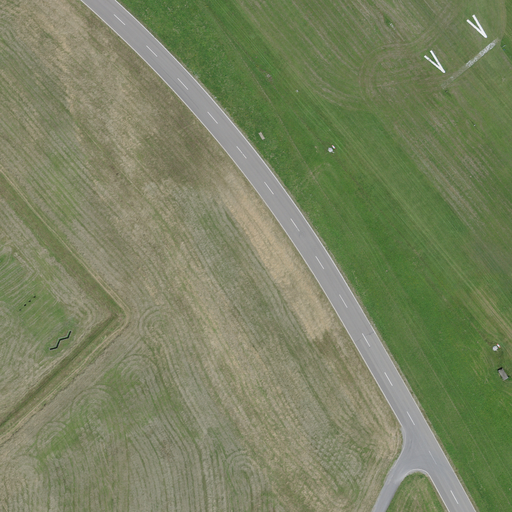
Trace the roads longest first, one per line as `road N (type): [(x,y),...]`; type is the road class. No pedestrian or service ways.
road 1 (unclassified): [(97,0),(205,108),(284,210),(463,511)]
road 2 (motorway): [(201,0),(375,282),(503,511)]
road 3 (motorway): [(511,464),(401,266),(235,0)]
